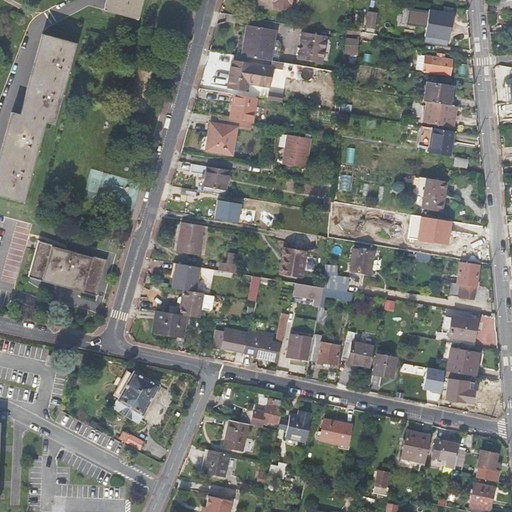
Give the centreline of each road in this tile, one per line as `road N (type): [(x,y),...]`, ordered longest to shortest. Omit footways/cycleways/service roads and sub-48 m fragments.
road 1 (residential): [(511,375),(476,0)]
road 2 (residential): [(114,345),(209,0)]
road 3 (residential): [(511,431),(212,369)]
road 4 (residential): [(152,511),(212,369)]
road 5 (unknown): [(0,286),(119,315)]
